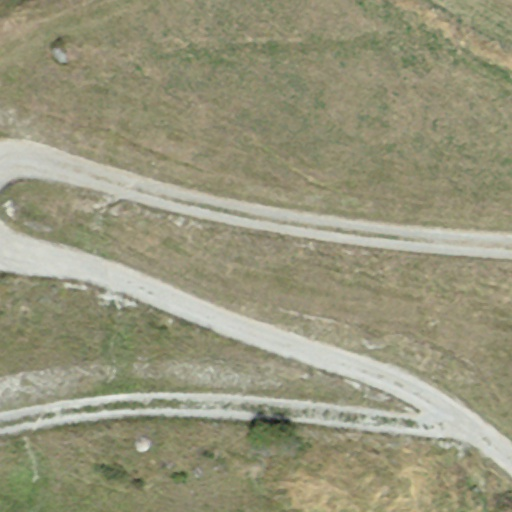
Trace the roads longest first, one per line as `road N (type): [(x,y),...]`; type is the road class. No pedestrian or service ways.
road 1 (track): [(511,471),(455,425),(372,379),(221,331),(104,277),(0,255)]
road 2 (track): [(0,171),(50,167),(132,199),(315,231),(511,251)]
road 3 (track): [(455,425),(138,407),(0,427)]
